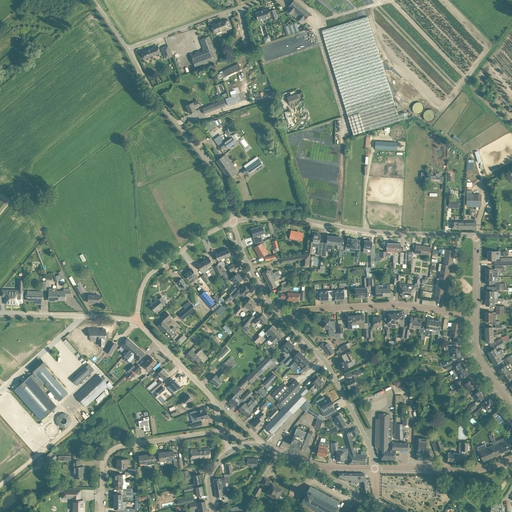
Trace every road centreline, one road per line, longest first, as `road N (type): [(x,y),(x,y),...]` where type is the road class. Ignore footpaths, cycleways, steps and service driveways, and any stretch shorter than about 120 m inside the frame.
road 1 (residential): [(233,221),(301,218),(476,235)]
road 2 (unclassified): [(233,221),(217,176),(127,49)]
road 3 (residential): [(285,320),(302,309),(388,304),(478,315)]
road 4 (residential): [(102,511),(103,467),(112,449),(223,430)]
road 5 (residential): [(136,320),(139,294),(155,269),(233,221)]
road 6 (unclassified): [(127,49),(250,3)]
road 7 (tertiary): [(375,468),(481,470),(503,463)]
road 8 (residential): [(375,468),(323,359)]
